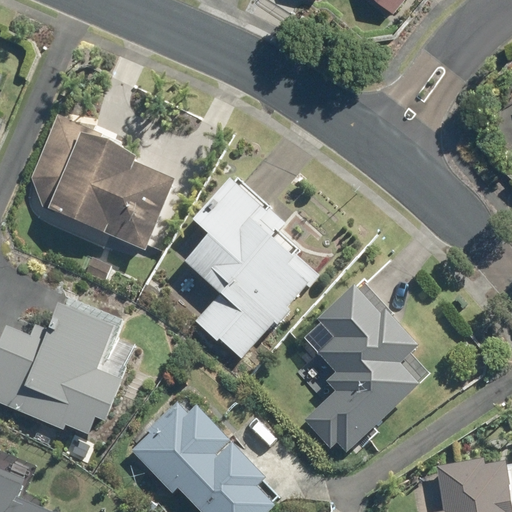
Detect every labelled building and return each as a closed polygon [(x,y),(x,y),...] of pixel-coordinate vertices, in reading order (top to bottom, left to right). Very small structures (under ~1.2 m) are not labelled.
[(383,0),(397,12),(406,0),(383,0)] [(37,175),(51,207),(151,251),(183,175),(143,157),(146,151),(63,114),(37,175)] [(295,303),(319,277),(297,256),(302,252),(267,219),(277,206),(239,172),(200,214),(217,229),(191,257),(226,290),(204,315),(248,355),(281,319),(284,322),(298,306),(295,303)] [(39,230),(33,245),(52,253),(58,239),(39,230)] [(122,267),(93,254),(84,271),(113,285),(122,267)] [(340,334),(324,348),(342,369),(333,377),(342,386),(311,416),(337,446),(345,440),(353,449),(428,379),(409,359),(427,341),(394,305),(389,310),(361,280),(323,316),(340,334)] [(0,342),(0,398),(69,427),(71,422),(95,432),(102,414),(112,418),(129,375),(105,365),(123,320),(67,298),(56,327),(42,321),(37,333),(13,323),(4,344),(0,342)] [(162,467),(206,511),(272,511),(273,511),(256,494),(259,490),(229,459),(239,449),(200,410),(187,422),(175,410),(153,432),(156,436),(139,453),(158,471),(162,467)] [(511,511),(511,458),(489,462),(489,457),(442,465),(449,510),(434,511),(511,511)] [(0,463),(0,511),(67,511),(25,494),(32,476),(0,463)]
